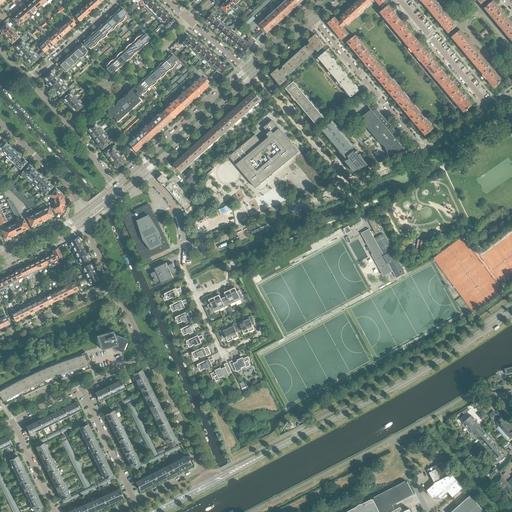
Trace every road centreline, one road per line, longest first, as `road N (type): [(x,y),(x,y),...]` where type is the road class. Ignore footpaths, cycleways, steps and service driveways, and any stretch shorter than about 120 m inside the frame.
road 1 (secondary): [(209,484),(419,373),(511,311)]
road 2 (residential): [(347,186),(206,247),(183,247)]
road 3 (residential): [(315,19),(423,148)]
road 4 (residential): [(251,75),(347,186)]
road 5 (tertiary): [(246,69),(138,167)]
road 6 (tertiary): [(144,172),(251,75)]
road 7 (residential): [(488,105),(399,0)]
road 8 (residential): [(202,468),(145,355)]
road 9 (residential): [(136,502),(82,388)]
road 10 (residential): [(84,214),(0,122)]
road 11 (residential): [(0,339),(112,285)]
